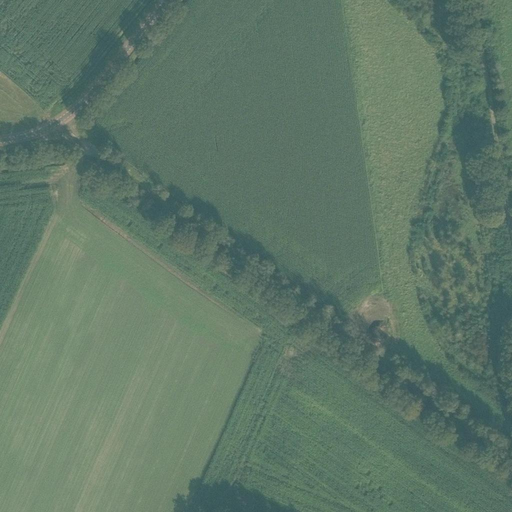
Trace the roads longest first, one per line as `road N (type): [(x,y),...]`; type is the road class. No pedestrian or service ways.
road 1 (track): [(469,0),(511,269)]
road 2 (unclassified): [(0,146),(65,131),(173,0)]
